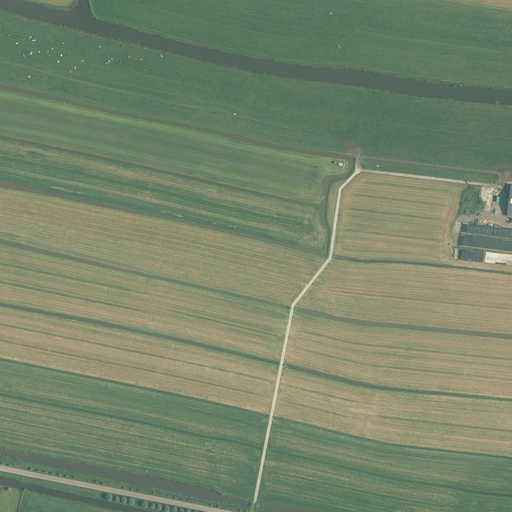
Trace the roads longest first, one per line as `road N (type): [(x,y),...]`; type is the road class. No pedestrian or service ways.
road 1 (tertiary): [(0,468),(217,511)]
road 2 (track): [(358,171),(341,190),(329,260),(294,305),(281,370)]
road 3 (track): [(253,511),(281,370)]
road 4 (track): [(358,171),(494,186)]
